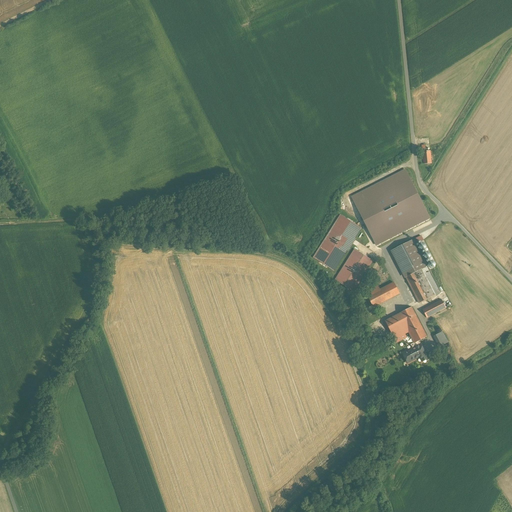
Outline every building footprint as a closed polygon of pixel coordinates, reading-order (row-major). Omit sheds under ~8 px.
[(430,151),(422,152),(423,164),(431,163),(430,151)] [(429,218),(405,170),(352,197),(376,245),(429,218)] [(361,228),(340,215),(313,258),(334,271),(361,228)] [(430,268),(437,265),(421,235),(415,238),(420,249),(420,250),(430,268)] [(411,241),(392,251),(406,277),(422,269),(425,267),(411,241)] [(372,261),(354,249),(335,280),(353,292),(372,261)] [(422,269),(406,277),(419,303),(435,295),(422,269)] [(399,293),(394,283),(380,290),(378,286),(365,293),(373,307),(399,293)] [(442,300),(423,310),(427,318),(446,308),(442,300)] [(411,307),(385,321),(393,336),(398,333),(399,336),(408,332),(414,343),(419,341),(426,337),(411,307)] [(447,342),(442,333),(436,336),(441,346),(447,342)] [(412,348),(403,354),(408,363),(419,357),(421,359),(426,356),(421,347),(422,346),(419,341),(414,343),(410,344),(412,348)]
